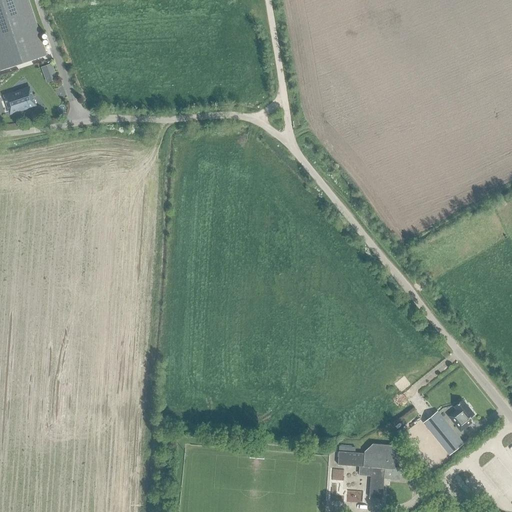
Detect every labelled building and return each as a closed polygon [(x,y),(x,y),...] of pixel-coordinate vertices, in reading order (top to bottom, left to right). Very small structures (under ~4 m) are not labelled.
[(0,0),(0,70),(46,55),(27,0),(0,0)] [(46,66),(52,81),(57,79),(51,64),(46,66)] [(10,115),(25,111),(24,110),(35,108),(32,96),(33,96),(31,90),(13,94),(13,95),(6,97),(9,108),(8,108),(10,115)] [(474,414),(462,400),(454,407),(456,409),(448,416),(460,431),(471,423),(468,419),(474,414)] [(425,422),(450,453),(462,444),(437,413),(425,422)] [(373,445),(363,453),(338,452),(337,465),(362,467),(362,472),(370,473),(368,498),(382,499),(383,479),(399,480),(400,468),(394,468),(396,447),(373,445)]
